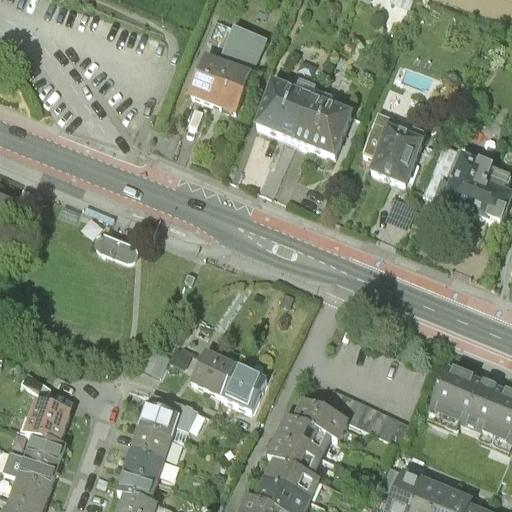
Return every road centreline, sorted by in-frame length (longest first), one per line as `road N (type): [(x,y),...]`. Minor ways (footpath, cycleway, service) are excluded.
road 1 (primary): [(0,138),(511,351)]
road 2 (residential): [(119,395),(80,511)]
